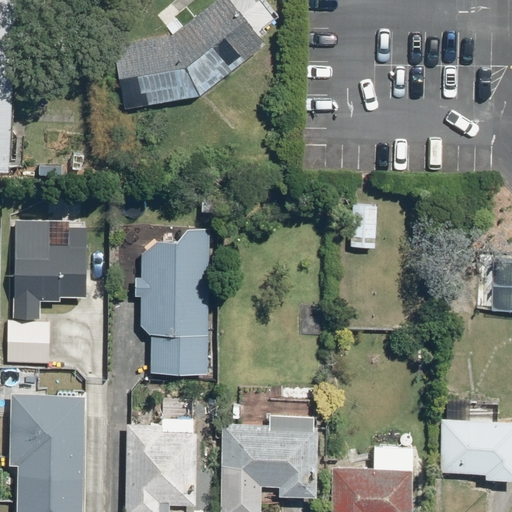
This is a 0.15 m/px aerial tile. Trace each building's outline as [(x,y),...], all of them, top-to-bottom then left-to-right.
[(0,0),(0,172),(12,173),(19,0),(0,0)] [(132,104),(207,88),(276,33),(268,21),(282,10),(273,0),(210,0),(180,26),(118,38),(132,104)] [(382,242),(382,198),(360,198),(359,242),(382,242)] [(14,221),(12,318),(41,319),(42,302),(61,302),(61,298),(88,299),(89,225),(68,225),(67,247),(49,247),(49,222),(14,221)] [(158,240),(142,253),(142,277),(134,276),(133,296),(141,296),(141,326),(151,335),(150,370),(208,371),(211,228),(190,227),(181,239),(158,240)] [(511,255),(495,255),(493,309),(511,309),(511,255)] [(50,320),(7,320),(7,362),(50,362),(50,320)] [(511,471),(511,411),(477,412),(477,393),(442,393),(443,467),(492,466),(492,472),(511,471)] [(83,511),(87,396),(13,394),(11,466),(19,467),(17,511),(83,511)] [(166,419),(134,418),(131,511),(168,511),(169,498),(203,499),(205,426),(200,426),(201,413),(166,412),(166,419)] [(268,426),(219,426),(219,511),(261,511),(261,486),(280,486),(280,497),(319,497),(319,426),(314,426),(314,416),(268,416),(268,426)] [(383,461),(338,461),(337,511),(421,511),(422,438),(383,438),(383,461)]
